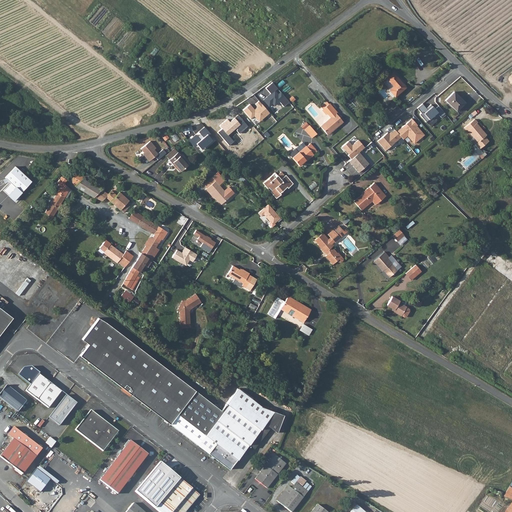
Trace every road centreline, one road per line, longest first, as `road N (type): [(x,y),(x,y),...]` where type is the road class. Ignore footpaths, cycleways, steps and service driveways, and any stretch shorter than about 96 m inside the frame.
road 1 (tertiary): [(91,143),(216,106),(367,0)]
road 2 (unclassified): [(256,252),(511,403)]
road 3 (unclassified): [(226,491),(39,347),(15,346),(0,366)]
road 4 (unclassified): [(91,143),(99,157),(256,252)]
road 5 (residential): [(70,148),(72,187),(124,225),(135,252),(108,295)]
road 6 (tertiary): [(415,23),(511,113)]
